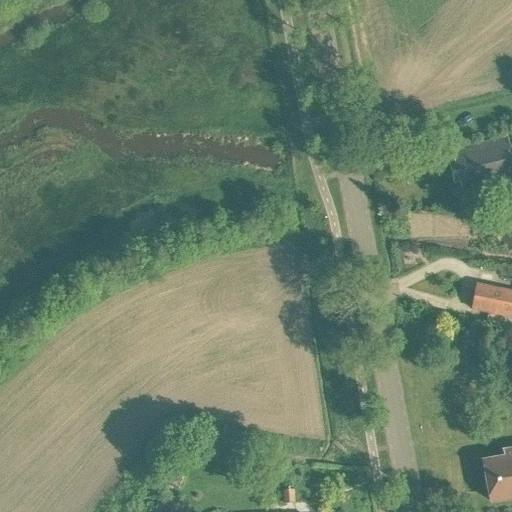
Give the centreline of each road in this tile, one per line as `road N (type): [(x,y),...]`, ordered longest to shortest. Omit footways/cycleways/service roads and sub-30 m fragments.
road 1 (secondary): [(413,511),(316,0)]
road 2 (track): [(319,178),(349,168),(375,137),(353,0)]
